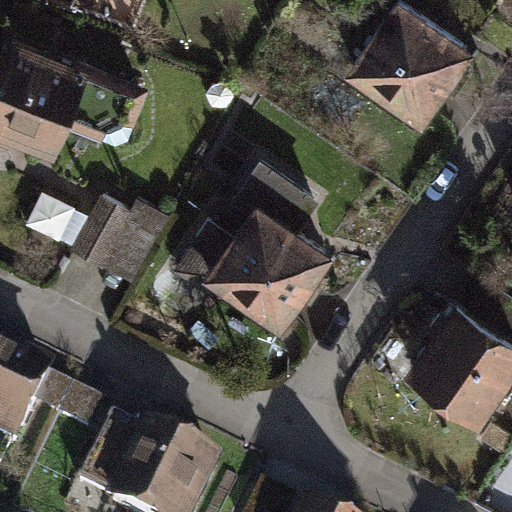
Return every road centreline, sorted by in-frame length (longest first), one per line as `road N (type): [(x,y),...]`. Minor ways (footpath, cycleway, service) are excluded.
road 1 (residential): [(511,101),(294,433)]
road 2 (residential): [(0,297),(294,433)]
road 3 (residential): [(294,433),(445,511)]
